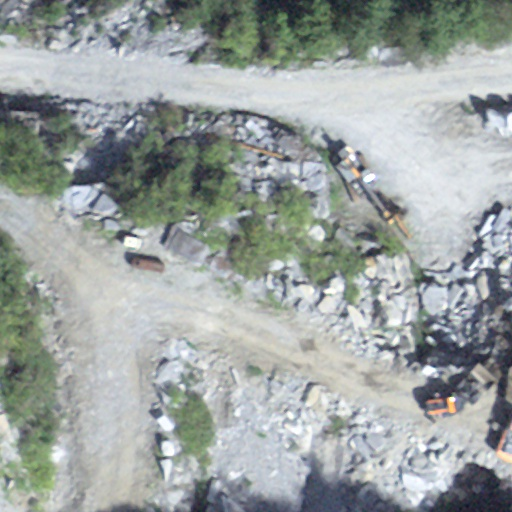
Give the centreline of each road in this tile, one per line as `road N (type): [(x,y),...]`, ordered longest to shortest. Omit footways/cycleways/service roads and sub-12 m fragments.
road 1 (track): [(511,81),(443,82),(347,101),(0,64)]
road 2 (track): [(95,511),(73,295),(37,237),(0,208)]
